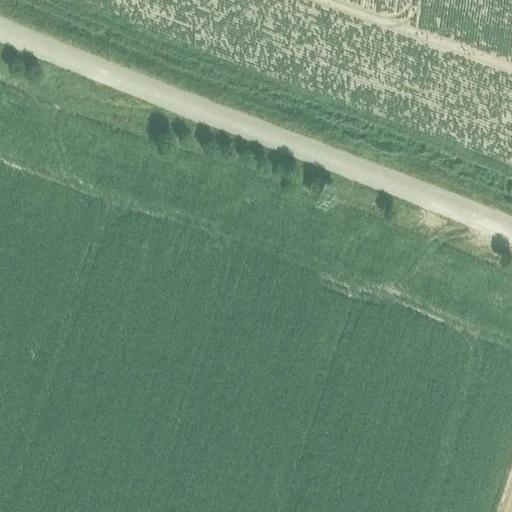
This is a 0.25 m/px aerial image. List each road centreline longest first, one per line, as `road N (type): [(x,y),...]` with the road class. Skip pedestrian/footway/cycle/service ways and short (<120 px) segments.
road 1 (tertiary): [(511,231),(0,25)]
road 2 (track): [(0,70),(71,108),(168,116),(196,106)]
